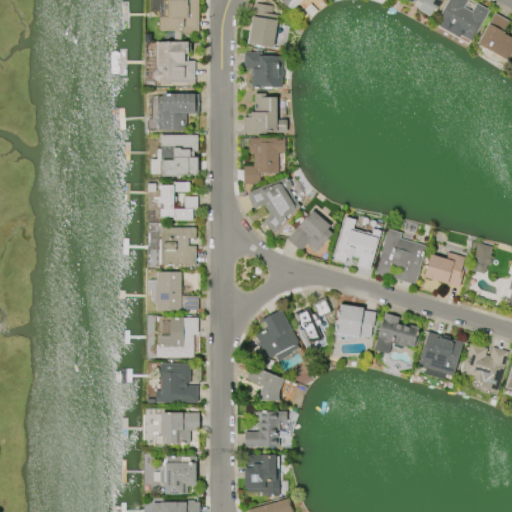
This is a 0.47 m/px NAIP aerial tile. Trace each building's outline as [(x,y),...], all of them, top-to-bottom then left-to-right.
[(159,31),(159,0),(198,0),(198,34),(180,34),(180,32),(159,31)] [(302,0),(292,10),(287,5),(285,6),(279,0),(277,0),(276,1),(275,0),(302,0)] [(440,0),(436,8),(434,7),(432,10),(415,0),(440,0)] [(436,19),(447,0),(467,0),(463,7),(471,12),(476,3),(488,11),(471,40),(459,34),(458,36),(437,24),(439,21),(436,19)] [(278,15),(272,48),(248,44),(254,3),(272,6),(271,14),(278,15)] [(477,44),(495,14),(509,22),(503,33),(511,38),(511,55),(508,62),(477,44)] [(156,71),(155,43),(187,42),(187,54),(186,54),(186,61),(194,61),(194,85),(161,85),(161,83),(157,83),(157,82),(155,81),(153,79),(152,78),(152,76),(153,74),(154,72),(156,71)] [(243,53),(261,53),(260,56),(281,57),(280,88),(250,87),(250,69),(243,69),(243,53)] [(151,94),(195,93),(195,114),(186,114),(186,131),(163,131),(163,129),(155,129),(155,111),(151,111),(151,94)] [(286,132),(243,134),(243,117),(247,117),(247,114),(250,114),(250,112),(254,112),(254,94),(265,93),(265,98),(276,98),(277,120),(286,120),(286,132)] [(160,135),(198,135),(198,153),(189,153),(189,157),(197,157),(197,175),(160,176),(160,174),(149,174),(149,160),(156,160),(156,150),(160,150),(160,135)] [(248,138),(283,138),(283,152),(278,152),(277,173),(259,173),(259,184),(243,184),(243,166),(253,166),(253,153),(248,153),(248,138)] [(248,192),(284,178),(287,179),(291,185),(291,188),(286,191),(294,206),(293,209),(287,217),(284,217),(284,220),(274,232),(272,232),(263,224),(263,222),(269,216),(262,203),(253,208),(251,207),(247,196),(248,192)] [(157,203),(157,197),(160,197),(160,186),(173,186),(173,182),(188,183),(188,197),(197,197),(196,209),(191,209),(191,220),(173,220),(173,217),(160,217),(160,209),(163,209),(163,203),(157,203)] [(300,252),(286,240),(311,210),(329,226),(327,229),(332,234),(316,253),(306,244),(300,252)] [(380,231),(369,269),(356,266),(358,258),(351,256),(350,259),(346,258),(344,263),(331,260),(344,216),(356,219),(354,228),(370,233),(372,228),(380,231)] [(195,265),(161,265),(160,229),(194,228),(194,239),(187,240),(187,247),(195,247),(195,265)] [(374,274),(387,229),(401,233),(399,238),(425,246),(414,285),(374,274)] [(485,275),(493,248),(478,243),(470,271),(485,275)] [(458,288),(422,278),(429,254),(446,259),(448,253),(464,257),(460,270),(463,270),(458,288)] [(157,311),(156,272),(180,272),(180,296),(197,296),(197,311),(157,311)] [(324,299),(330,313),(323,316),(327,326),(319,329),(323,339),(309,345),(303,330),(300,331),(296,322),(298,321),(296,315),(306,310),(308,315),(315,312),(312,304),(324,299)] [(375,313),(372,327),(371,327),(370,338),(359,336),(358,337),(336,333),(340,305),(363,308),(362,311),(375,313)] [(280,310),(298,343),(296,344),(299,348),(288,354),(288,356),(277,361),(275,356),(271,358),(271,357),(267,359),(264,353),(261,355),(255,344),(258,343),(253,334),(263,329),(259,321),(280,310)] [(374,350),(384,314),(398,318),(397,323),(408,327),(408,325),(419,327),(413,348),(405,345),(405,347),(391,343),(388,354),(374,350)] [(192,357),(155,358),(155,345),(158,345),(158,337),(169,336),(169,318),(197,318),(197,335),(192,335),(192,357)] [(417,366),(427,332),(441,336),(441,335),(447,336),(446,338),(462,342),(452,376),(444,374),(442,379),(423,373),(425,369),(417,366)] [(508,352),(496,393),(479,388),(481,382),(471,379),(472,376),(461,373),(470,344),(486,349),(484,355),(489,357),(491,347),(508,352)] [(160,364),(189,364),(189,382),(185,382),(185,386),(196,386),(197,402),(154,403),(154,391),(160,391),(160,364)] [(283,379),(277,393),(278,401),(260,401),(260,392),(262,386),(246,379),(252,366),(283,379)] [(161,436),(161,412),(198,412),(198,430),(189,430),(189,444),(165,444),(165,436),(161,436)] [(279,420),(279,434),(276,434),(276,447),(245,447),(244,432),(258,432),(258,421),(257,421),(257,413),(285,412),(285,420),(279,420)] [(244,488),(244,467),(246,467),(246,454),(275,454),(276,480),(279,480),(279,496),(261,496),(261,491),(246,491),(246,488),(244,488)] [(163,494),(164,463),(165,463),(165,457),(194,457),(193,485),(185,485),(185,494),(163,494)] [(247,511),(247,510),(287,499),(290,511),(247,511)] [(158,503),(185,503),(185,501),(193,500),(193,503),(198,503),(198,511),(150,511),(150,504),(158,504),(158,503)]
